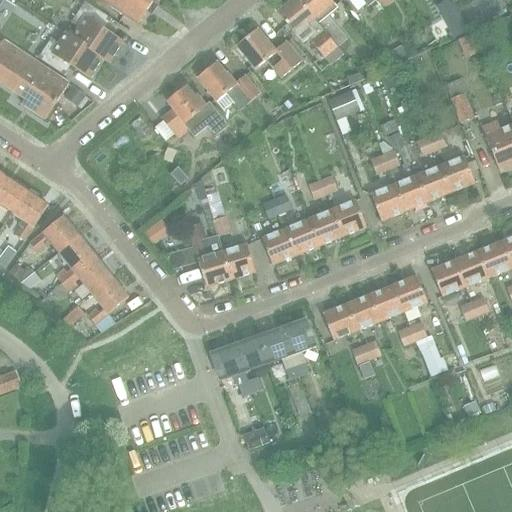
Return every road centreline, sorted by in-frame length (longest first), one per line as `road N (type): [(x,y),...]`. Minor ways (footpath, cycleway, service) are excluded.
road 1 (residential): [(193,324),(465,227),(511,200)]
road 2 (residential): [(54,169),(253,0)]
road 3 (residential): [(193,324),(54,169)]
road 4 (track): [(49,511),(64,436),(56,388)]
